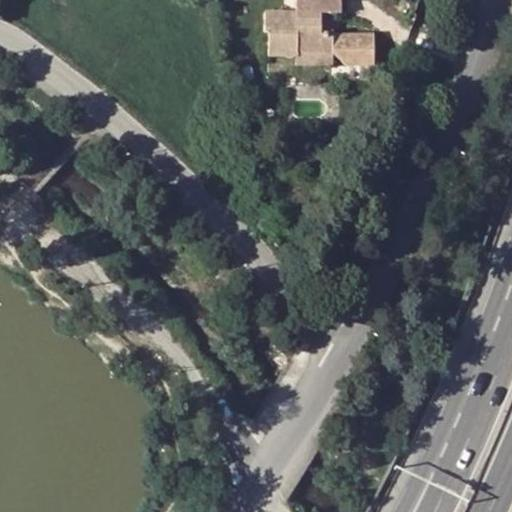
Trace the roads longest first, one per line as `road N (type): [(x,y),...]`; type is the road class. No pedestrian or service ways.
road 1 (residential): [(342,354),(103,113),(0,32)]
road 2 (unclassified): [(497,0),(454,122),(342,354)]
road 3 (unclassified): [(342,354),(236,511)]
road 4 (trunk): [(511,336),(449,480)]
